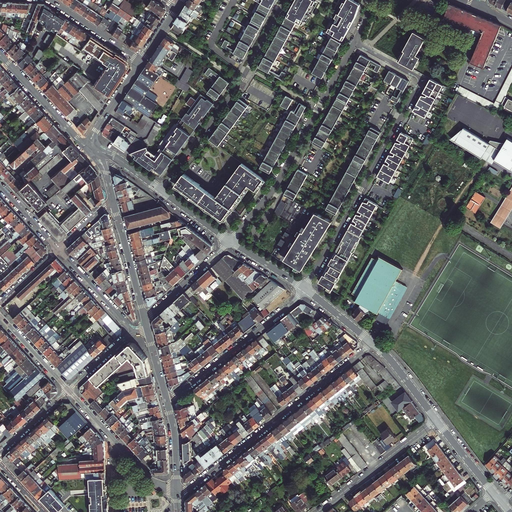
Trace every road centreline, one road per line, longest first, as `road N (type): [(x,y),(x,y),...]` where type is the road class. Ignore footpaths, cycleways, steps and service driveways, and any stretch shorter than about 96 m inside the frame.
road 1 (residential): [(304,288),(422,78),(355,42)]
road 2 (residential): [(177,490),(191,487),(371,342)]
road 3 (residential): [(355,42),(272,191),(229,240)]
road 4 (residential): [(284,0),(241,79),(160,189)]
road 5 (residential): [(304,288),(166,401)]
road 6 (residential): [(177,490),(154,483),(68,389)]
road 7 (residential): [(318,511),(436,420)]
road 8 (tertiary): [(0,54),(85,146)]
